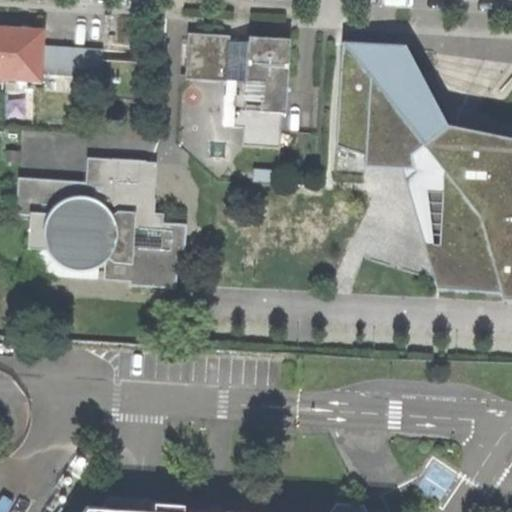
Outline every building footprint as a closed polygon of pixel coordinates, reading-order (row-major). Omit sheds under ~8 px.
[(0,83),(36,86),(37,80),(39,50),(40,36),(27,35),(0,33),(0,83)] [(244,130),(243,150),(281,152),(284,93),(289,93),(292,42),(256,40),(249,45),(240,45),(234,45),(226,38),(194,36),(189,41),(187,75),(193,83),(236,85),(234,129),(244,130)] [(401,174),(437,291),(438,291),(504,295),(508,301),(511,301),(511,143),(454,130),(416,60),(409,48),(342,44),(335,148),(364,156),(364,160),(363,173),(401,174)] [(100,54),(39,50),(37,80),(98,84),(99,60),(100,54)] [(130,62),(99,60),(98,84),(97,102),(130,104),(134,51),(131,50),(130,62)] [(31,218),(30,253),(49,254),(54,263),(62,270),(68,273),(78,275),(89,275),(101,269),(109,262),(117,267),(132,268),(131,290),(177,292),(178,274),(179,261),(186,262),(188,227),(182,226),(182,221),(184,218),(184,212),(157,210),(159,167),(147,167),(144,164),(88,162),(86,185),(18,181),(16,217),(31,218)]
